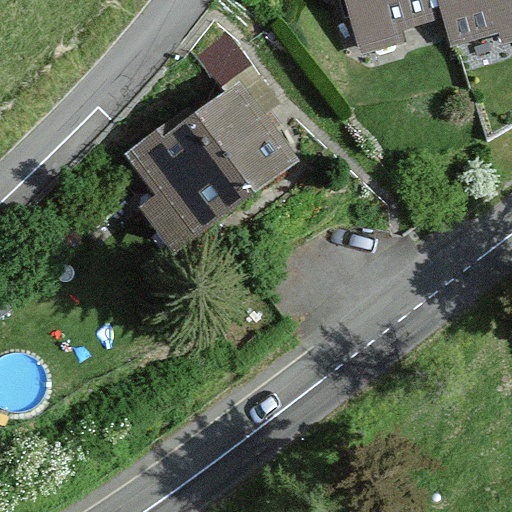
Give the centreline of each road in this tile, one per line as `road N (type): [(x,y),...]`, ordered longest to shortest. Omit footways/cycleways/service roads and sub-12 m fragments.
road 1 (primary): [(511,233),(145,511)]
road 2 (residential): [(0,199),(185,0)]
